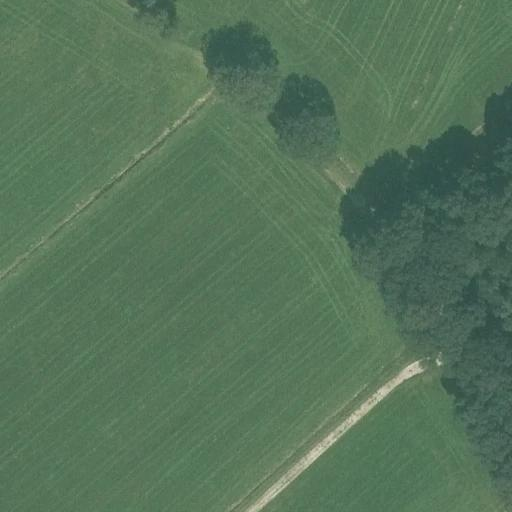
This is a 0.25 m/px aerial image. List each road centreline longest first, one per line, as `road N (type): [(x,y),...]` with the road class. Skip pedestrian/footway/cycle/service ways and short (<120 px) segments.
road 1 (track): [(253,94),(358,201),(511,439)]
road 2 (track): [(252,511),(448,341)]
